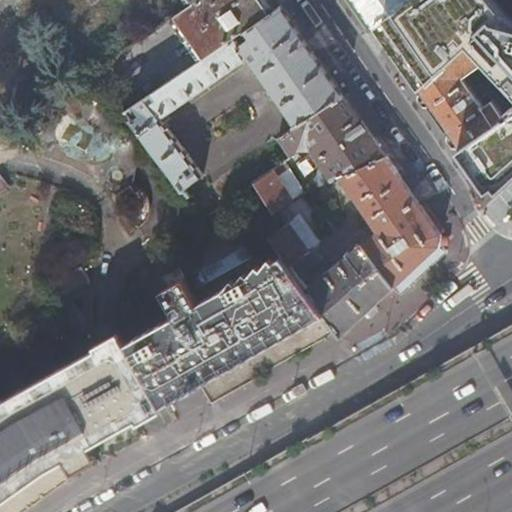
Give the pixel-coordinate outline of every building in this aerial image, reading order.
[(198,0),(195,3),(174,16),(204,59),(272,14),(262,0),(198,0)] [(276,11),(268,0),(262,0),(272,14),(276,11)] [(357,0),(375,25),(410,0),(357,0)] [(511,17),(507,13),(496,0),(410,0),(375,25),(421,91),(471,45),(507,83),(511,88),(511,17)] [(126,113),(158,157),(183,191),(204,176),(161,119),(249,59),(297,127),(343,95),(282,7),(276,11),(272,14),(204,59),(199,63),(126,113)] [(174,16),(169,20),(199,63),(204,59),(174,16)] [(507,83),(471,45),(421,91),(460,147),(505,115),(504,113),(494,99),(487,104),(485,102),(484,102),(480,98),(488,92),(483,84),(475,90),(464,75),(479,65),(489,77),(491,76),(499,88),(507,83)] [(343,95),(297,127),(280,138),(292,154),(300,149),(312,149),(313,151),(311,154),(313,156),(317,156),(324,166),(319,169),(318,177),(312,181),(316,188),(341,177),(386,157),(343,95)] [(505,115),(460,147),(489,188),(501,189),(511,178),(511,105),(504,113),(505,115)] [(193,191),(187,195),(191,201),(197,198),(208,213),(253,184),(274,170),(293,157),(292,154),(280,138),(280,137),(194,194),(193,191)] [(296,163),(293,157),(274,170),(278,175),(296,163)] [(362,244),(307,289),(336,327),(336,328),(338,329),(368,312),(396,286),(440,246),(440,244),(440,234),(386,157),(341,177),(380,232),(362,244)] [(278,175),(274,170),(253,184),(273,216),(287,206),(295,201),(290,193),(278,175)] [(1,171),(0,171),(0,192),(10,184),(1,171)] [(316,188),(312,181),(310,180),(290,193),(295,201),(316,188)] [(134,190),(122,198),(130,211),(142,204),(134,190)] [(287,206),(273,216),(281,229),(289,225),(289,224),(296,219),(287,206)] [(289,225),(281,229),(282,231),(270,239),(275,246),(290,266),(296,263),(305,274),(324,260),(314,248),(310,251),(289,225)] [(245,243),(202,269),(233,334),(247,363),(336,327),(307,289),(290,266),(275,246),(270,250),(245,243)] [(396,286),(403,293),(447,251),(440,244),(440,246),(396,286)] [(148,269),(144,272),(196,355),(233,334),(202,269),(185,279),(148,269)] [(135,302),(118,312),(156,381),(181,363),(196,355),(144,272),(125,283),(135,302)] [(156,381),(118,312),(84,331),(69,328),(56,335),(60,341),(79,370),(109,417),(156,381)] [(334,331),(336,328),(336,327),(247,363),(253,376),(278,362),(276,359),(294,349),(296,352),(334,331)] [(233,334),(196,355),(221,394),(237,385),(253,376),(247,363),(233,334)] [(60,341),(56,335),(12,361),(18,368),(60,341)] [(79,370),(60,341),(18,368),(38,396),(79,370)] [(278,362),(296,352),(294,349),(276,359),(278,362)] [(181,363),(156,381),(176,419),(197,408),(221,394),(196,355),(181,363)] [(18,368),(12,361),(0,366),(0,371),(61,451),(109,417),(79,370),(38,396),(18,368)] [(0,498),(61,451),(0,371),(0,498)] [(176,419),(156,381),(109,417),(128,446),(149,434),(176,419)] [(128,446),(109,417),(61,451),(79,474),(99,462),(128,446)] [(0,511),(23,511),(79,474),(61,451),(0,498),(0,511)]
